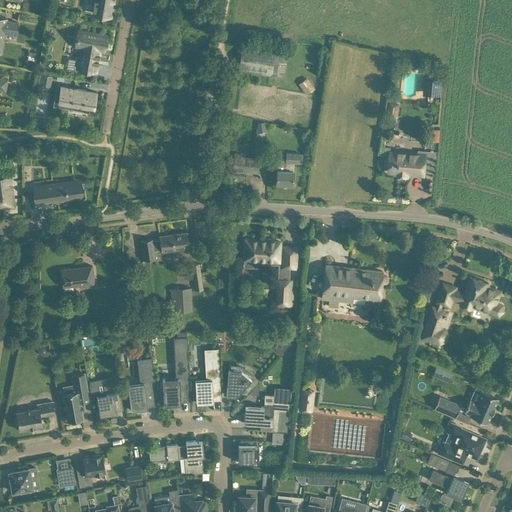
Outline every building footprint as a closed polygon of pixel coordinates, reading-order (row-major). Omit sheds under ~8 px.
[(96,0),(94,13),(111,16),(113,0),(96,0)] [(8,29),(16,31),(18,22),(10,21),(8,29)] [(78,68),(95,71),(99,49),(103,50),(106,36),(79,31),(76,45),(82,46),(78,68)] [(239,71),(271,75),(283,76),(286,52),(242,47),(239,71)] [(394,56),(392,68),(398,69),(401,57),(394,56)] [(428,75),(427,78),(433,79),(432,95),(441,96),(442,79),(441,79),(442,69),(428,67),(428,75)] [(49,76),(41,74),(39,86),(47,87),(49,76)] [(0,85),(7,87),(8,79),(0,77),(0,85)] [(314,88),(308,78),(299,84),(306,94),(314,88)] [(70,103),(94,108),(97,92),(60,85),(59,92),(56,91),(55,101),(58,101),(57,105),(69,108),(70,103)] [(45,125),(46,115),(35,114),(34,124),(45,125)] [(257,122),(258,133),(266,132),(264,122),(257,122)] [(431,141),(439,141),(440,129),(432,129),(431,141)] [(378,150),(378,153),(378,154),(390,154),(390,150),(391,147),(386,146),(386,145),(384,145),(384,144),(381,144),(380,150),(379,150),(378,150)] [(426,154),(390,150),(390,154),(389,172),(398,172),(398,175),(408,176),(408,173),(424,175),(426,154)] [(234,152),(234,155),(232,169),(233,169),(232,177),(244,178),(244,171),(258,172),(259,158),(245,156),(245,153),(234,152)] [(278,159),(277,173),(276,183),(292,185),(293,175),(293,171),(294,162),(301,163),(302,154),(287,153),(286,159),(278,159)] [(0,207),(5,207),(4,199),(13,198),(10,176),(0,177),(0,207)] [(35,187),(38,203),(76,198),(76,196),(77,195),(79,181),(35,187)] [(189,247),(188,241),(187,232),(159,235),(160,239),(153,240),(153,238),(141,240),(144,260),(153,258),(155,258),(155,252),(189,247)] [(245,239),(244,259),(278,261),(277,279),(276,303),(291,304),(292,280),(289,280),(290,267),(295,267),(296,246),(284,245),(284,246),(280,245),(280,241),(245,239)] [(192,264),(195,290),(203,289),(199,263),(192,264)] [(79,285),(80,287),(95,286),(92,265),(61,269),(63,287),(79,285)] [(322,298),(329,299),(328,306),(337,307),(338,300),(351,301),(352,296),(379,299),(381,282),(386,283),(387,277),(382,277),(382,271),(326,265),(324,275),(322,298)] [(470,277),(465,293),(455,290),(456,287),(443,283),(437,302),(438,302),(436,307),(433,306),(422,337),(440,343),(446,340),(448,334),(445,328),(443,327),(448,311),(440,309),(442,303),(450,306),(452,299),(462,302),(461,304),(473,308),(475,301),(492,307),(493,312),(499,314),(504,310),(502,305),(497,303),(501,290),(488,286),(489,283),(470,277)] [(190,287),(173,288),(174,312),(192,311),(190,287)] [(424,295),(425,296),(430,297),(433,289),(427,287),(424,295)] [(114,334),(116,346),(125,345),(124,332),(114,334)] [(181,404),(181,401),(188,401),(188,389),(186,389),(185,383),(190,383),(187,336),(187,332),(177,332),(177,336),(176,336),(178,360),(184,359),(185,368),(175,369),(176,378),(162,378),(164,404),(181,404)] [(280,338),(271,348),(280,355),(288,345),(280,338)] [(50,352),(48,349),(44,346),(40,347),(38,350),(39,353),(44,356),(48,356),(50,352)] [(195,379),(196,402),(206,402),(213,401),(213,399),(221,399),(218,347),(204,348),(206,378),(195,379)] [(151,391),(150,381),(155,380),(153,365),(139,367),(141,384),(128,385),(130,400),(131,410),(140,408),(140,407),(155,405),(153,391),(151,391)] [(226,395),(237,395),(239,393),(248,394),(250,392),(256,384),(259,380),(244,367),(239,373),(228,372),(226,395)] [(437,367),(434,375),(441,378),(444,370),(437,367)] [(85,410),(84,402),(89,401),(84,373),(72,375),(75,391),(64,393),(68,421),(82,418),(81,410),(85,410)] [(105,393),(97,395),(98,404),(98,405),(100,415),(109,413),(109,412),(116,410),(123,409),(120,390),(118,378),(111,379),(112,383),(104,385),(105,393)] [(256,384),(250,392),(252,394),(258,394),(259,386),(256,384)] [(245,405),(244,413),(244,423),(272,424),(271,430),(287,431),(290,387),(274,387),(273,404),(264,403),(264,406),(245,405)] [(299,409),(311,410),(314,390),(302,389),(299,409)] [(471,416),(487,423),(491,413),(492,413),(494,408),(494,407),(498,398),(482,391),(477,402),(470,399),(464,411),(472,414),(471,416)] [(439,396),(434,408),(455,417),(460,405),(439,396)] [(16,412),(17,417),(15,417),(16,425),(18,425),(19,430),(43,426),(41,417),(55,415),(53,401),(37,404),(38,408),(16,412)] [(438,452),(462,463),(466,454),(477,458),(482,446),(484,445),(486,441),(485,439),(485,438),(460,427),(461,426),(451,422),(447,431),(455,435),(451,445),(443,441),(438,452)] [(410,433),(402,430),(399,438),(407,441),(410,433)] [(258,461),(258,439),(240,439),(240,444),(238,444),(238,452),(238,462),(246,462),(246,461),(251,461),(255,461),(258,461)] [(202,440),(198,440),(186,441),(186,444),(177,445),(177,444),(166,445),(168,460),(179,459),(179,458),(184,458),(186,474),(203,472),(201,456),(203,456),(202,440)] [(431,453),(427,462),(446,471),(447,468),(455,471),(457,472),(460,465),(449,461),(431,453)] [(105,472),(102,455),(100,456),(99,454),(92,455),(93,457),(83,459),(84,465),(76,466),(79,487),(92,485),(91,475),(105,472)] [(125,467),(127,479),(142,477),(140,465),(125,467)] [(57,469),(59,479),(60,485),(74,483),(71,467),(57,469)] [(29,490),(29,488),(32,488),(29,468),(9,472),(13,491),(21,490),(21,492),(29,490)] [(433,468),(428,479),(447,487),(445,492),(454,496),(461,499),(465,488),(468,481),(466,480),(454,475),(455,471),(447,468),(446,471),(444,473),(433,468)] [(272,474),(262,473),(262,483),(272,483),(272,474)] [(300,484),(303,484),(304,475),(295,474),(294,478),(300,484)] [(308,474),(308,481),(326,483),(327,476),(308,474)] [(136,487),(137,496),(135,498),(136,502),(139,503),(140,511),(139,511),(150,511),(150,510),(145,485),(136,487)] [(94,488),(95,494),(106,492),(105,486),(94,488)] [(180,511),(180,508),(178,496),(177,488),(168,490),(170,499),(163,501),(163,503),(155,504),(156,511),(180,511)] [(239,496),(239,497),(237,499),(237,503),(239,505),(238,511),(253,511),(253,509),(258,509),(258,511),(262,511),(267,511),(269,490),(259,490),(259,498),(254,497),(239,496)] [(415,501),(428,506),(431,498),(418,492),(415,501)] [(451,505),(454,496),(442,492),(439,500),(451,505)] [(193,494),(178,496),(180,508),(188,507),(188,511),(202,511),(205,511),(204,501),(201,501),(201,499),(194,500),(193,494)] [(294,511),(295,510),(301,511),(303,497),(288,495),(288,501),(277,500),(276,511),(275,511),(274,511),(294,511)] [(307,511),(306,511),(329,511),(331,501),(332,496),(326,495),(325,498),(317,497),(310,495),(309,503),(308,503),(308,506),(306,506),(306,511),(307,511)] [(51,508),(51,511),(59,510),(56,498),(47,500),(48,509),(51,508)] [(394,511),(397,503),(389,500),(385,511),(384,511),(372,508),(370,511),(394,511)] [(356,501),(355,507),(340,503),(338,511),(364,511),(367,503),(356,501)] [(431,501),(428,509),(434,511),(438,504),(431,501)] [(118,503),(106,506),(107,511),(119,511),(119,509),(118,503)]
